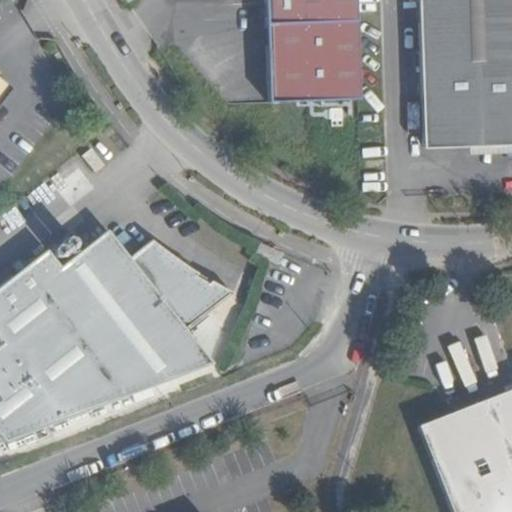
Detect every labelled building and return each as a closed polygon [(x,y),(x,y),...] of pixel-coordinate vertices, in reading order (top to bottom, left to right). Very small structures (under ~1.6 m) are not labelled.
[(332,15),(331,0),(266,0),(270,100),(334,98),(332,15)] [(357,15),(356,0),(331,0),(332,15),(334,98),(359,98),(357,15)] [(511,0),(415,0),(420,149),(511,145),(511,0)] [(0,104),(10,92),(2,86),(0,82),(0,104)] [(131,259),(109,231),(62,268),(48,251),(0,288),(0,437),(5,444),(209,360),(208,357),(219,335),(209,322),(191,335),(189,333),(235,297),(215,283),(206,289),(193,272),(196,270),(155,241),(131,259)] [(51,251),(62,266),(83,251),(73,236),(51,251)] [(283,253),(260,243),(254,255),(269,261),(278,265),(283,253)] [(511,511),(511,389),(455,412),(418,427),(451,511),(511,511)]
